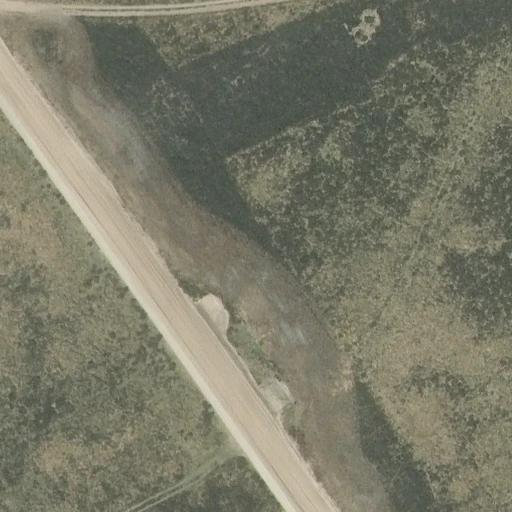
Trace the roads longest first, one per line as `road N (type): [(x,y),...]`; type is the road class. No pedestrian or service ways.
road 1 (track): [(0,73),(314,511)]
road 2 (track): [(256,0),(70,13),(0,9)]
